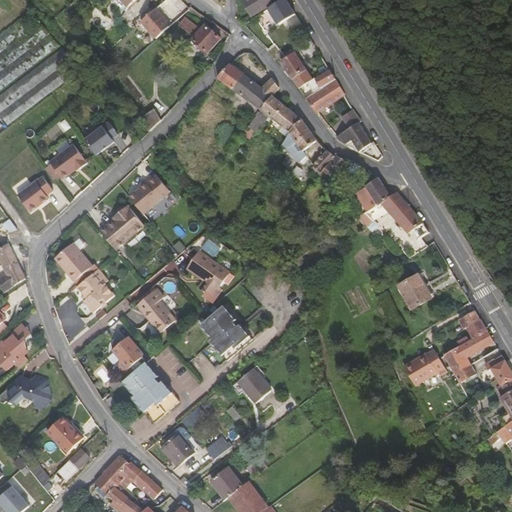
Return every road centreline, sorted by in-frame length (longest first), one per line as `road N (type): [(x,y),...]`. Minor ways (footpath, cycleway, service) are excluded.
road 1 (residential): [(121,441),(55,342),(36,259),(47,238),(163,131),(242,34)]
road 2 (unknown): [(121,441),(183,409),(282,320),(287,298),(266,277)]
road 3 (residential): [(242,34),(328,142),(382,172),(408,170)]
road 4 (secondary): [(303,0),(408,170)]
road 5 (secondary): [(408,170),(511,338)]
